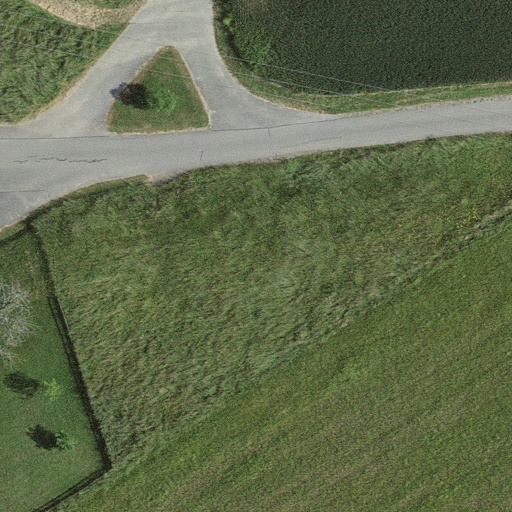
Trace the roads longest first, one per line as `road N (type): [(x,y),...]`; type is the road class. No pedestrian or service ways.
road 1 (track): [(0,160),(511,119)]
road 2 (track): [(70,157),(82,105),(169,0)]
